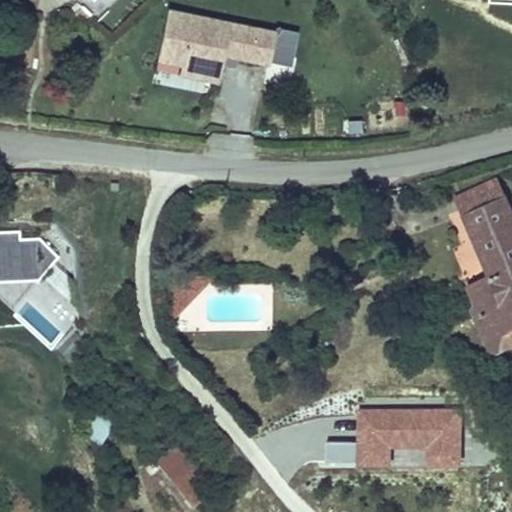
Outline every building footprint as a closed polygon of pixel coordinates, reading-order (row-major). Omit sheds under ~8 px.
[(221,81),(226,53),(269,62),(277,25),(169,3),(157,58),(182,63),(180,73),(221,81)] [(511,322),(511,188),(472,204),(496,268),(476,275),(496,328),(511,322)] [(0,282),(37,282),(58,260),(40,241),(20,241),(20,233),(0,233),(0,282)] [(511,337),(511,322),(496,328),(500,341),(511,337)] [(104,442),(111,422),(95,417),(89,437),(104,442)] [(155,448),(193,495),(213,479),(174,432),(155,448)]
